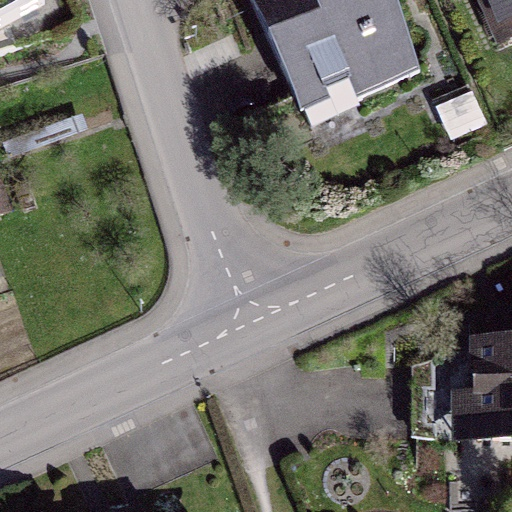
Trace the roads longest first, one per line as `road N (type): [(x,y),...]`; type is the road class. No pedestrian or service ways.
road 1 (residential): [(250,323),(141,0)]
road 2 (residential): [(511,203),(250,323)]
road 3 (residential): [(250,323),(0,437)]
